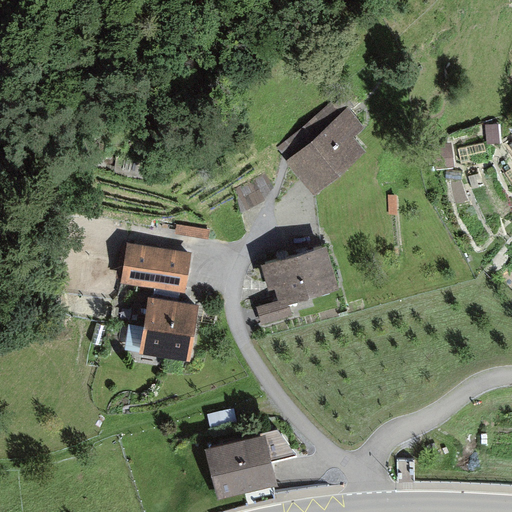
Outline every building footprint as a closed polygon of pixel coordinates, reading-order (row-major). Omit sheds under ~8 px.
[(358,107),(295,161),(324,195),(379,148),(365,132),(374,125),(358,107)] [(433,145),(435,169),(454,168),(452,143),(433,145)] [(198,252),(136,243),(131,281),(193,290),(198,252)] [(352,286),(339,243),(273,262),(280,285),(286,283),(292,304),(352,286)] [(208,304),(158,296),(149,352),(200,360),(208,304)] [(126,349),(141,350),(144,299),(129,298),(126,349)] [(266,435),(205,450),(218,501),(278,487),(266,435)]
